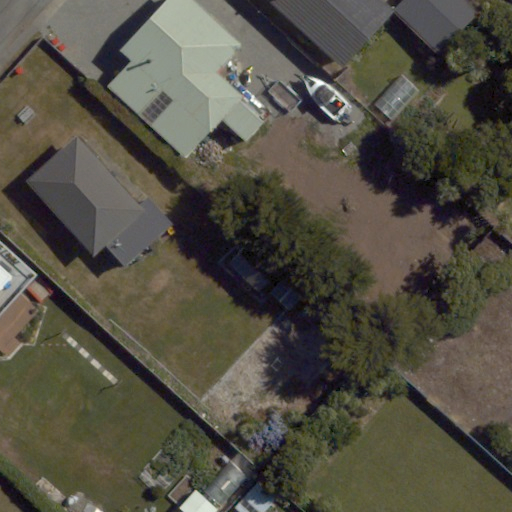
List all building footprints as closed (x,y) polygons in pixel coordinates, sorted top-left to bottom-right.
[(376,78),(288,0),(246,0),(217,32),(328,131),(376,78)] [(511,7),(511,0),(437,0),(483,41),(511,7)] [(260,164),(148,76),(93,145),(205,233),(260,164)] [(135,288),(61,221),(18,268),(92,335),(135,288)] [(275,276),(237,243),(211,272),(249,305),(275,276)]
